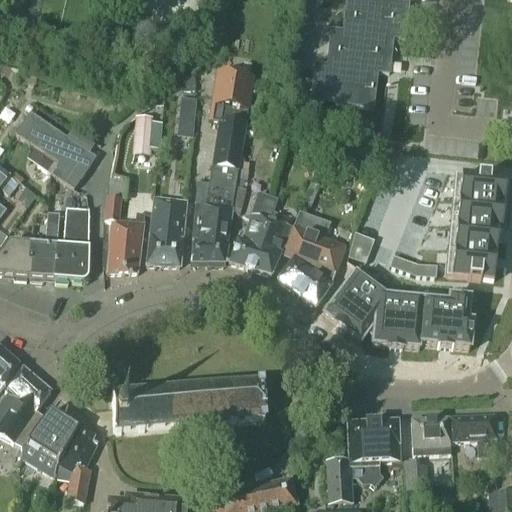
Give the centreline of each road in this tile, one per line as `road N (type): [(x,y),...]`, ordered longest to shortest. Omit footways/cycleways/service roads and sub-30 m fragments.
road 1 (unclassified): [(336,385),(293,334),(242,305),(210,299),(137,307),(73,349)]
road 2 (residential): [(189,492),(137,491),(118,482),(92,426),(61,390),(58,376),(73,349)]
road 3 (unclassified): [(511,363),(455,388),(336,385)]
